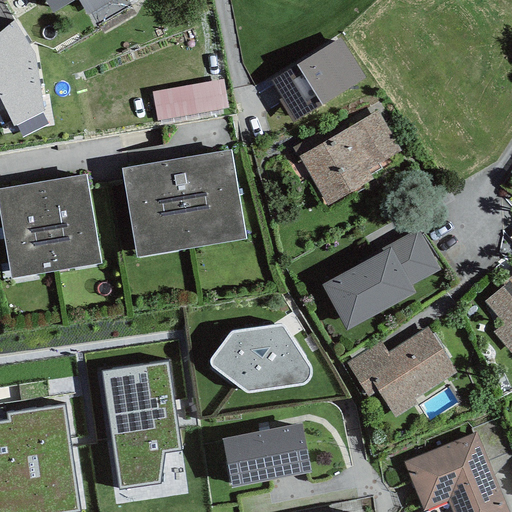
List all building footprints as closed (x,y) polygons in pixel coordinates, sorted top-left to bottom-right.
[(45,0),(52,11),(70,0),(78,0),(88,16),(115,0),(45,0)] [(13,22),(0,32),(0,99),(13,126),(43,113),(35,52),(13,22)] [(340,37),(271,81),(282,98),(278,101),(292,124),(365,77),(340,37)] [(224,79),(152,92),(157,121),(229,109),(224,79)] [(378,112),(298,156),(326,206),(373,180),(367,170),(400,152),(378,112)] [(231,149),(121,168),(137,258),(246,239),(231,149)] [(86,175),(0,188),(0,214),(11,279),(101,264),(86,175)] [(381,249),(383,251),(390,248),(411,286),(440,270),(417,229),(381,249)] [(383,251),(321,285),(346,331),(415,294),(411,286),(390,248),(383,251)] [(511,275),(502,283),(504,285),(485,301),(504,324),(493,333),(510,353),(511,351),(511,275)] [(280,324),(232,331),(228,333),(212,357),(210,358),(209,361),(210,365),(211,368),(244,393),(247,394),(252,393),(300,386),(303,385),(307,383),(309,380),(312,376),(312,372),(311,368),(284,326),(283,325),(280,324)] [(381,342),(346,364),(369,398),(378,392),(395,419),(418,405),(414,400),(457,372),(427,326),(387,352),(381,342)] [(170,360),(101,370),(118,491),(161,484),(164,454),(181,450),(170,360)] [(0,511),(76,511),(81,511),(64,404),(7,413),(8,421),(0,422),(0,511)] [(301,423),(222,439),(231,488),(311,472),(301,423)] [(508,511),(476,433),(403,463),(423,511),(447,501),(451,511),(508,511)]
